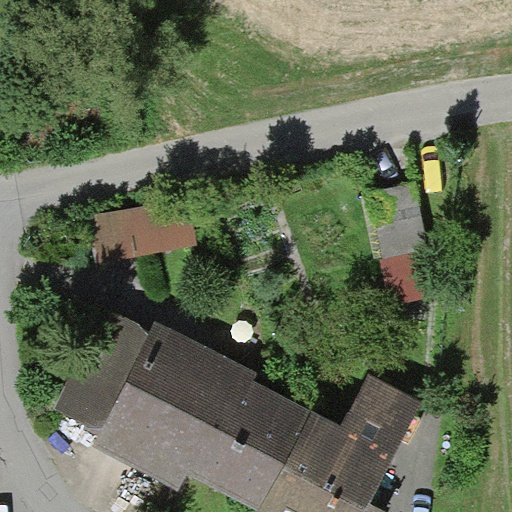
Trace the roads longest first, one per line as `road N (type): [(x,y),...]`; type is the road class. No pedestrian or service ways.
road 1 (residential): [(0,213),(156,167),(511,94)]
road 2 (residential): [(0,350),(43,511)]
